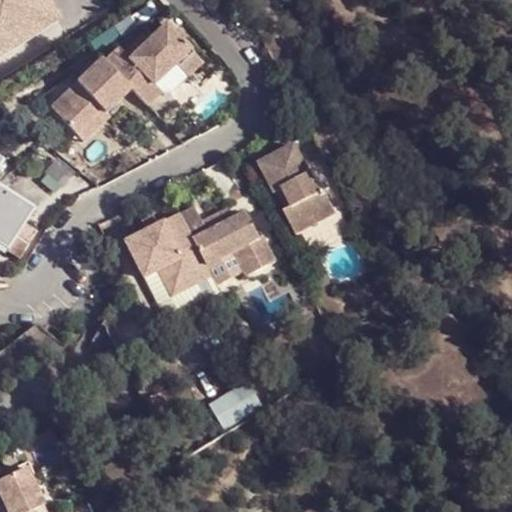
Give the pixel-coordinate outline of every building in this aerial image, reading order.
[(0,0),(0,62),(20,50),(10,34),(15,30),(25,46),(60,22),(49,8),(51,5),(47,0),(0,0)] [(136,15),(88,49),(103,64),(105,66),(120,52),(148,28),(136,15)] [(131,93),(147,109),(161,96),(154,88),(176,68),(188,80),(202,67),(167,29),(131,63),(116,77),(131,93)] [(105,66),(116,77),(131,63),(120,52),(105,66)] [(105,66),(103,64),(52,111),(76,138),(102,114),(105,117),(131,93),(116,77),(105,66)] [(102,114),(76,138),(83,145),(109,121),(105,117),(102,114)] [(319,197),(294,149),(259,167),(275,197),(279,195),(284,192),(293,210),(288,212),(285,214),(297,237),(335,217),(323,195),(319,197)] [(0,161),(0,183),(10,190),(13,187),(0,179),(0,167),(2,163),(0,161)] [(0,209),(4,203),(10,190),(0,183),(0,209)] [(293,210),(284,192),(279,195),(288,212),(293,210)] [(0,238),(30,255),(45,228),(4,203),(0,209),(0,238)] [(183,223),(210,273),(237,259),(250,284),(278,269),(265,243),(261,244),(249,221),(236,228),(230,217),(212,226),(218,237),(211,240),(206,230),(197,215),(183,223)] [(210,273),(183,223),(183,221),(162,232),(150,238),(130,248),(149,284),(162,277),(175,301),(214,281),(210,273)] [(150,238),(162,232),(157,222),(145,229),(150,238)] [(218,237),(212,226),(206,230),(211,240),(218,237)] [(212,406),(222,431),(263,414),(253,389),(212,406)] [(36,511),(46,507),(29,469),(0,482),(0,495),(7,511),(36,511)]
